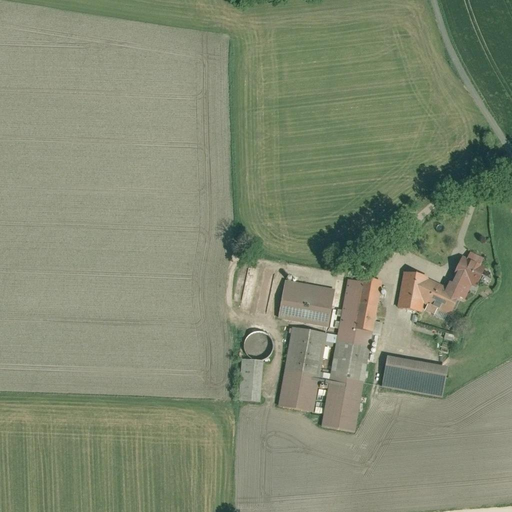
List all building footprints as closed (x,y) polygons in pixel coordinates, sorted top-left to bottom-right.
[(458,275),(454,282),(464,287),(460,296),(466,299),(473,285),(477,287),(487,267),(483,265),(486,257),(471,250),(468,257),(464,256),(455,274),(458,275)] [(430,275),(406,271),(399,308),(423,313),(425,306),(450,318),(460,296),(464,287),(454,282),(451,281),(449,286),(430,277),(430,275)] [(362,281),(349,279),(343,310),(333,308),(337,289),(286,279),(279,318),(330,328),(329,333),(294,326),(279,406),(314,413),(327,340),(339,343),(323,426),(355,432),(374,334),(382,335),(384,324),(376,322),(380,299),(392,301),(395,284),(363,278),(362,281)] [(270,335),(266,332),(261,331),(256,331),(252,333),(248,337),(246,341),(246,346),(247,351),(250,355),(253,357),(258,359),(262,359),(266,358),(270,355),(272,352),(274,347),(274,343),(273,339),(270,335)] [(449,366),(389,356),(383,387),(443,398),(449,366)] [(265,360),(243,359),(239,400),(262,402),(265,360)]
